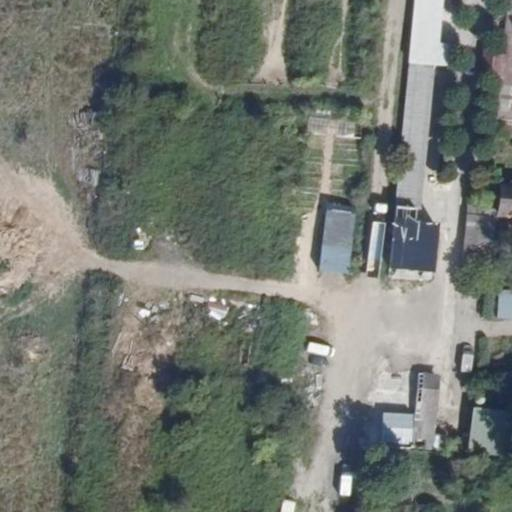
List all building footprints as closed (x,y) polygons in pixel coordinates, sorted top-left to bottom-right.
[(413,0),(394,198),(421,201),(440,0),(413,0)] [(511,186),(497,185),(494,217),(511,218),(511,186)] [(357,211),(326,208),(319,272),(350,275),(357,211)] [(468,237),(489,238),(490,215),(469,214),(468,237)] [(438,228),(394,225),(389,278),(434,281),(438,228)] [(511,290),(501,290),(499,315),(511,315),(511,290)] [(379,354),(378,368),(411,370),(412,356),(379,354)] [(432,442),(440,376),(419,374),(414,416),(379,412),(376,436),(432,442)] [(511,408),(475,406),(472,451),(511,453),(511,408)]
